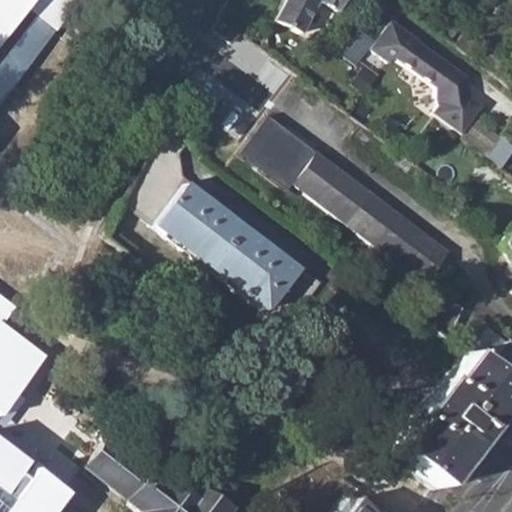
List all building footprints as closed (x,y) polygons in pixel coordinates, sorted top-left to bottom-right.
[(0,0),(0,49),(31,10),(38,0),(0,0)] [(38,0),(31,10),(36,14),(56,30),(79,0),(38,0)] [(281,0),(272,18),(299,32),(315,0),(318,0),(337,10),(342,0),(281,0)] [(0,106),(56,30),(36,14),(0,62),(0,106)] [(218,15),(211,29),(223,40),(229,43),(239,32),(218,15)] [(428,115),(457,137),(479,109),(459,94),(455,95),(452,72),(388,20),(372,40),(365,50),(385,65),(390,57),(431,88),(434,108),(428,115)] [(356,28),(340,49),(357,61),(365,50),(372,40),(356,28)] [(207,66),(223,40),(211,29),(191,66),(200,71),(207,66)] [(454,45),(466,56),(472,48),(460,37),(454,45)] [(477,61),(495,74),(500,68),(501,66),(484,53),(477,61)] [(170,105),(183,112),(197,87),(184,79),(170,105)] [(499,139),(485,158),(486,158),(500,140),(499,139)] [(511,152),(511,148),(500,140),(486,158),(499,170),(511,152)] [(291,186),(423,286),(447,254),(315,154),(291,186)] [(256,316),(279,333),(316,285),(294,267),(291,271),(180,186),(142,231),(258,312),(256,316)] [(511,289),(510,292),(511,293),(511,239),(507,236),(498,247),(511,268),(511,289)] [(0,511),(60,511),(75,492),(41,467),(33,478),(26,473),(34,462),(0,436),(0,416),(46,356),(2,323),(14,307),(0,296),(0,511)] [(412,318),(442,341),(458,311),(427,298),(412,318)] [(463,356),(507,390),(511,384),(511,352),(483,330),(463,356)] [(386,453),(432,489),(507,390),(463,356),(461,355),(438,384),(436,382),(406,420),(409,423),(386,453)] [(335,415),(348,424),(354,415),(341,406),(335,415)] [(368,511),(353,500),(351,501),(343,511),(223,511),(227,507),(191,487),(183,497),(159,478),(147,469),(146,471),(104,439),(83,467),(137,511),(368,511)] [(343,511),(351,501),(343,496),(339,496),(327,511),(343,511)]
